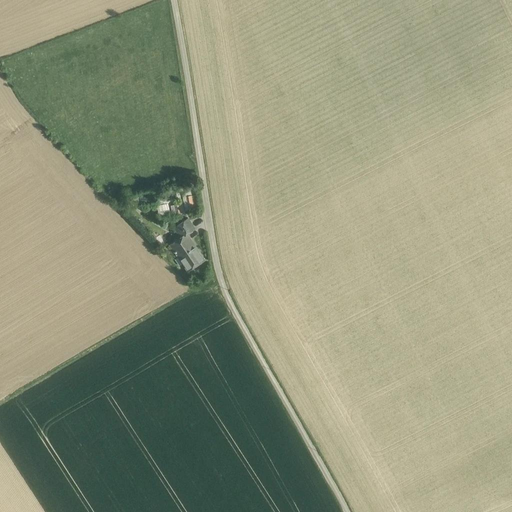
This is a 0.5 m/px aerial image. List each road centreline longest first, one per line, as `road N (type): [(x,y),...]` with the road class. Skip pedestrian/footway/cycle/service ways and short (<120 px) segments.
road 1 (unclassified): [(349,511),(221,275),(176,0)]
road 2 (track): [(221,275),(0,401)]
